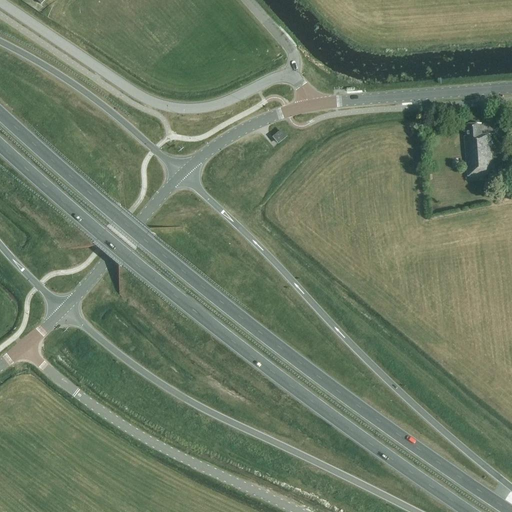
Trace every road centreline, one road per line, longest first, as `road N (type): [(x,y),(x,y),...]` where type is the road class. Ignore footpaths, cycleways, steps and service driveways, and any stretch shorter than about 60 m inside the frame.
road 1 (trunk): [(511,511),(259,331),(0,112)]
road 2 (trunk): [(0,143),(234,341),(469,511)]
road 3 (trunk): [(511,487),(369,363),(181,174)]
road 4 (trunk): [(63,311),(189,401),(416,511)]
road 5 (tertiary): [(0,5),(129,91),(174,109),(218,105),(272,78),(290,78)]
road 6 (unclassified): [(297,511),(122,426),(24,347)]
road 7 (trunk): [(181,174),(79,88),(0,40)]
road 8 (tertiary): [(312,105),(511,87)]
road 9 (tertiary): [(63,311),(181,174)]
road 10 (tertiary): [(181,174),(245,129),(312,105)]
